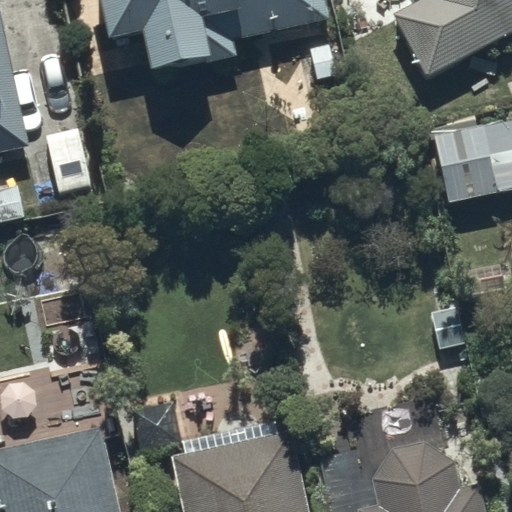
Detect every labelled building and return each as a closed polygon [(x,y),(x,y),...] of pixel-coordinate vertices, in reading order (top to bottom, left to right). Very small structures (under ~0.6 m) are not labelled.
[(87,0),(97,44),(129,37),(138,78),(232,59),(228,42),(321,23),(316,0),(87,0)] [(511,0),(415,0),(417,2),(386,18),(419,82),(511,34),(511,0)] [(0,153),(25,148),(0,37),(0,153)] [(511,125),(428,141),(440,207),(511,193),(511,125)] [(248,442),(246,432),(174,447),(167,408),(125,416),(134,458),(165,452),(176,511),(302,511),(287,434),(248,442)] [(0,434),(0,511),(110,511),(96,447),(114,443),(106,410),(0,434)] [(365,511),(479,511),(474,487),(453,492),(448,465),(421,447),(385,455),(365,485),(371,511),(365,511)]
